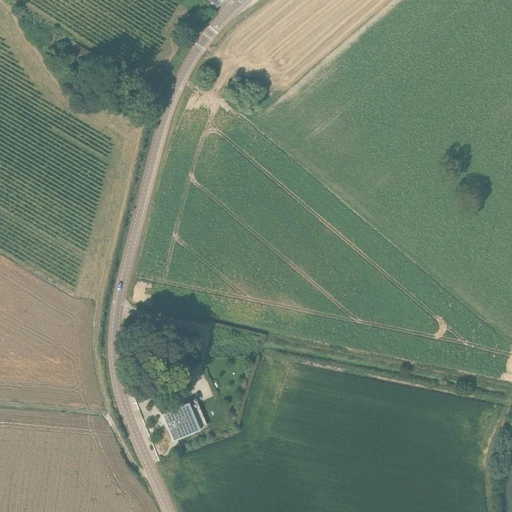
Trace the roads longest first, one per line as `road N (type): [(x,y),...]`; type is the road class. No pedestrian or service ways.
road 1 (secondary): [(168,511),(117,387),(117,307),(166,114),(194,56),(243,0)]
road 2 (track): [(151,473),(140,473),(106,418),(0,406)]
